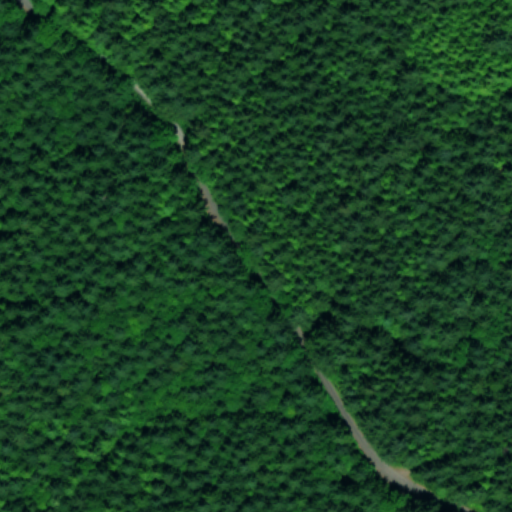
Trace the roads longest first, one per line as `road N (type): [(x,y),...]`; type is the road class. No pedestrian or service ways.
road 1 (residential): [(9,0),(155,120),(214,237),(363,464),(434,511)]
road 2 (track): [(511,153),(487,162),(458,204),(466,333),(458,377),(397,493)]
